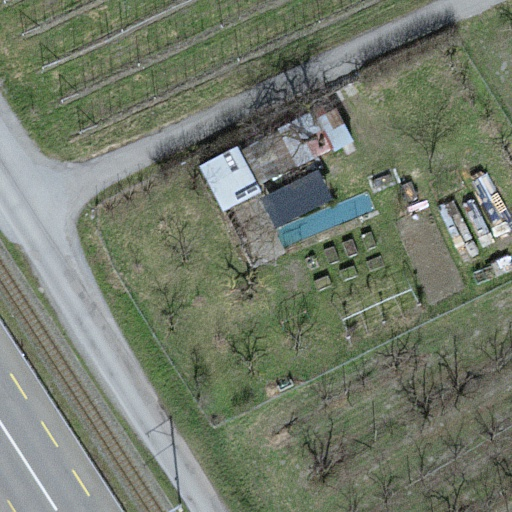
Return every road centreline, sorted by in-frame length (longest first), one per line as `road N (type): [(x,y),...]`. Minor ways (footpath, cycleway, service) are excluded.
road 1 (unclassified): [(26,209),(471,0)]
road 2 (unclassified): [(210,511),(26,209)]
